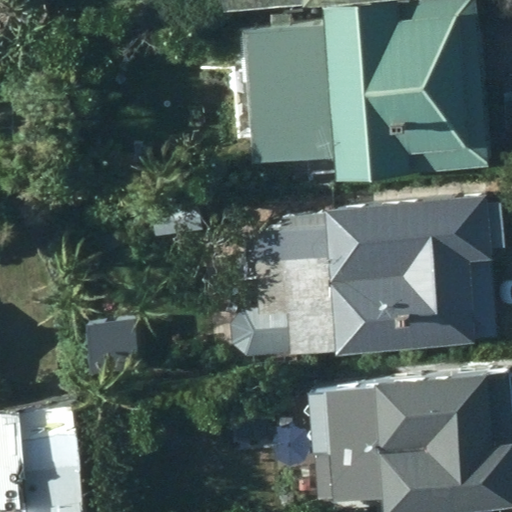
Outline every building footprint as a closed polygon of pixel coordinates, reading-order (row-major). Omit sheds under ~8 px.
[(493,159),(481,0),(328,0),(330,15),(249,21),(260,154),(343,148),(344,169),(493,159)] [(342,339),(343,344),(502,329),(495,243),(510,242),(505,191),(491,193),(490,185),(333,198),(334,215),(256,222),(264,307),(294,303),(297,343),(342,339)] [(511,360),(383,370),(383,377),(335,379),(343,487),(392,484),(394,502),(511,493),(511,360)] [(17,511),(88,511),(78,391),(0,405),(0,467),(3,499),(16,498),(17,511)] [(480,511),(479,502),(396,507),(396,511),(480,511)]
